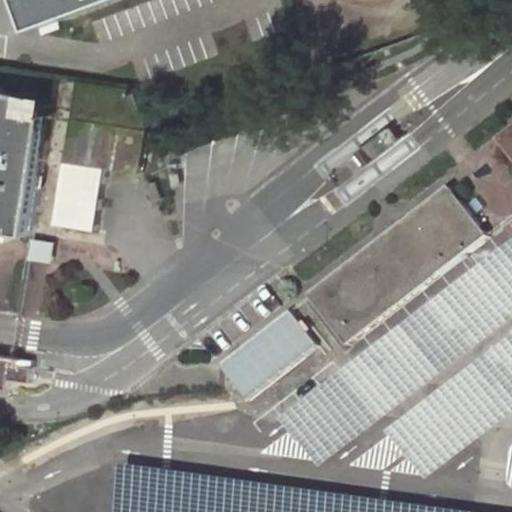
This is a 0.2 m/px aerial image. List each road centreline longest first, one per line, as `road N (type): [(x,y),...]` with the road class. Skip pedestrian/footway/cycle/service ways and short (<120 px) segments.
road 1 (unclassified): [(0,404),(58,402),(126,371),(432,129),(511,49)]
road 2 (unclassified): [(511,36),(398,99),(155,308),(112,329),(70,336),(0,327)]
road 3 (unknown): [(0,36),(103,51),(246,0)]
